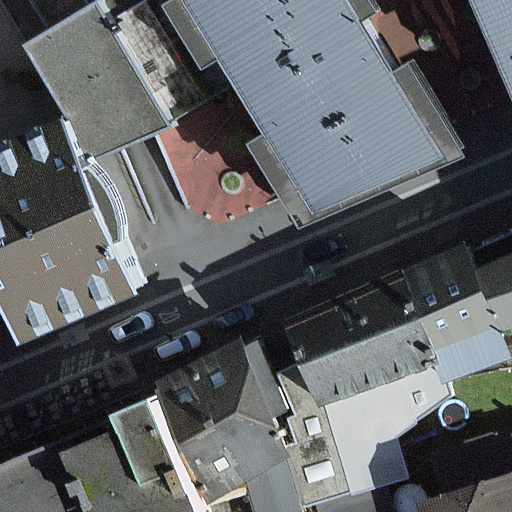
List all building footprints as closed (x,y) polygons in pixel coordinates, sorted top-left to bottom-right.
[(152,132),(180,115),(120,12),(113,0),(102,0),(90,7),(41,35),(111,156),(142,138),(148,134),(152,132)] [(140,0),(85,0),(90,7),(102,0),(113,0),(120,12),(140,0)] [(249,76),(205,0),(140,0),(120,12),(180,115),(249,76)] [(451,146),(366,0),(205,0),(249,76),(253,83),(331,215),(451,146)] [(511,0),(497,0),(511,34),(511,0)] [(76,109),(0,140),(0,233),(40,331),(149,286),(76,109)] [(477,247),(408,270),(437,359),(446,384),(511,361),(511,353),(481,259),(477,247)] [(511,248),(481,259),(511,353),(511,248)] [(290,309),(320,398),(437,359),(408,270),(290,309)] [(170,372),(177,390),(221,497),(306,462),(255,338),(170,372)] [(177,390),(137,407),(77,432),(109,511),(227,511),(221,497),(177,390)] [(0,511),(109,511),(77,432),(0,463),(0,511)] [(328,511),(402,511),(392,472),(322,490),(328,511)] [(511,511),(511,479),(431,500),(434,511),(511,511)]
